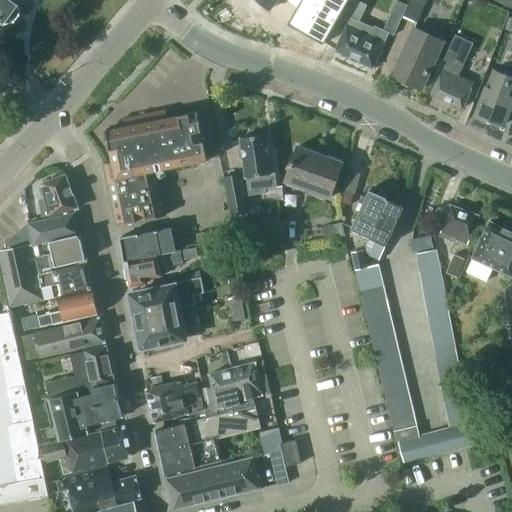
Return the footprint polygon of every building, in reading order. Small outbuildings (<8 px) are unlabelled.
[(0,0),(0,18),(5,22),(7,22),(13,20),(18,14),(18,12),(17,6),(16,4),(19,0),(0,0)] [(258,0),(270,10),(278,0),(290,0),(298,6),(288,24),(324,44),(348,0),(258,0)] [(347,22),(335,49),(373,67),(389,32),(394,34),(407,5),(397,0),(383,31),(374,27),(373,28),(360,22),(368,5),(356,0),(354,0),(345,21),(347,22)] [(409,0),(403,16),(418,22),(428,0),(409,0)] [(421,89),(432,65),(443,41),(413,27),(391,76),(421,89)] [(462,107),(473,82),(457,75),(471,42),(453,35),(444,58),(447,60),(443,70),(431,94),(462,107)] [(511,73),(494,66),(476,113),(503,123),(511,100),(511,73)] [(209,160),(199,111),(168,118),(166,111),(120,120),(121,127),(106,130),(112,162),(104,163),(117,226),(166,216),(158,177),(161,177),(164,176),(165,173),(164,170),(209,160)] [(275,172),(272,173),(266,134),(241,138),(246,177),(247,177),(249,196),(267,193),(266,189),(277,187),(275,172)] [(285,181),(331,198),(343,163),(298,147),(285,181)] [(224,176),(231,215),(249,211),(242,173),(224,176)] [(78,208),(66,175),(43,184),(43,185),(40,188),(41,196),(46,197),(50,216),(78,208)] [(386,199),(386,200),(387,198),(387,197),(386,197),(385,192),(385,191),(384,190),(383,190),(377,188),(377,187),(376,187),(371,189),(370,189),(369,190),(351,230),(371,239),(382,214),(380,212),(386,199)] [(404,208),(386,200),(386,199),(380,212),(382,214),(371,239),(376,241),(370,255),(380,260),(404,208)] [(455,239),(468,244),(479,216),(451,206),(439,236),(454,242),(455,239)] [(50,241),(80,234),(75,212),(29,223),(29,225),(20,233),(26,246),(33,245),(50,241)] [(493,268),(511,276),(511,231),(490,221),(472,258),(473,258),(466,272),(486,281),(493,268)] [(332,225),(335,238),(345,235),(342,223),(332,225)] [(324,240),(335,238),(332,225),(321,227),(324,240)] [(125,261),(176,251),(171,228),(121,238),(125,261)] [(45,300),(42,284),(39,273),(36,257),(33,245),(26,246),(20,233),(14,238),(17,248),(0,251),(0,264),(9,308),(45,300)] [(39,273),(43,272),(43,270),(86,260),(80,234),(50,241),(52,254),(36,257),(39,273)] [(235,244),(217,247),(218,259),(237,256),(235,244)] [(469,249),(457,245),(452,258),(464,262),(469,249)] [(176,251),(125,261),(130,287),(147,283),(146,279),(162,276),(161,269),(184,264),(181,250),(176,251)] [(419,266),(439,261),(437,250),(417,254),(419,266)] [(359,269),(368,267),(365,252),(356,254),(359,269)] [(421,277),(441,273),(439,261),(419,266),(421,277)] [(63,296),(93,289),(87,264),(44,274),(43,272),(39,273),(42,284),(59,280),(63,296)] [(368,267),(359,269),(355,269),(358,279),(382,273),(380,264),(368,267)] [(382,273),(358,279),(360,291),(385,285),(382,273)] [(424,289),(443,285),(441,273),(421,277),(424,289)] [(181,316),(179,308),(196,305),(194,295),(205,293),(202,277),(173,283),(174,286),(132,294),(142,347),(194,336),(190,314),(181,316)] [(385,285),(360,291),(363,302),(387,296),(385,285)] [(426,301),(446,297),(443,285),(424,289),(426,301)] [(93,289),(63,296),(59,297),(62,310),(51,313),(39,316),(41,327),(54,324),(99,314),(93,289)] [(511,337),(511,289),(501,291),(507,338),(511,337)] [(387,296),(363,302),(366,314),(390,308),(387,296)] [(428,313),(448,309),(446,297),(426,301),(428,313)] [(229,301),(233,322),(245,319),(241,298),(229,301)] [(390,308),(366,314),(369,325),(393,320),(390,308)] [(431,324),(450,320),(448,309),(428,313),(431,324)] [(0,315),(0,503),(48,495),(42,462),(38,446),(36,434),(33,421),(33,422),(10,313),(9,313),(1,314),(0,315)] [(41,326),(38,314),(21,319),(24,330),(41,326)] [(40,357),(61,353),(106,342),(100,317),(17,338),(21,359),(40,354),(40,357)] [(393,320),(369,325),(371,337),(396,332),(393,320)] [(433,336),(452,332),(450,320),(431,324),(433,336)] [(396,332),(371,337),(374,349),(398,343),(396,332)] [(435,348),(455,344),(452,332),(433,336),(435,348)] [(398,343),(374,349),(377,360),(401,354),(398,343)] [(438,360),(457,356),(455,344),(435,348),(438,360)] [(106,346),(71,354),(76,376),(46,383),(50,397),(115,382),(106,346)] [(401,354),(377,360),(380,372),(404,366),(401,354)] [(440,372),(459,367),(457,356),(438,360),(440,372)] [(242,409),(255,405),(253,398),(269,393),(265,373),(258,371),(256,363),(232,369),(242,409)] [(404,366),(380,372),(383,383),(407,377),(404,366)] [(443,383),(462,379),(459,367),(440,372),(443,383)] [(232,369),(209,374),(212,386),(202,389),(207,409),(209,417),(226,413),(242,409),(232,369)] [(407,377),(383,383),(385,395),(409,389),(407,377)] [(445,395),(464,391),(462,379),(443,383),(445,395)] [(147,390),(155,422),(189,413),(191,422),(209,417),(207,409),(205,410),(203,403),(198,381),(182,385),(181,381),(147,390)] [(115,383),(48,398),(56,429),(36,434),(38,446),(117,428),(115,419),(123,417),(115,383)] [(409,389),(385,395),(388,407),(412,402),(409,389)] [(447,407),(466,402),(464,391),(445,395),(447,407)] [(412,402),(388,407),(391,419),(415,413),(412,402)] [(449,418),(468,412),(466,402),(447,407),(449,418)] [(255,405),(242,409),(226,413),(209,417),(191,422),(156,430),(166,475),(222,461),(216,439),(261,428),(256,406),(255,406),(255,405)] [(468,412),(449,418),(452,428),(470,423),(468,412)] [(415,413),(391,419),(394,430),(418,425),(415,413)] [(404,462),(485,441),(480,421),(470,423),(452,428),(420,436),(399,442),(404,462)] [(418,425),(394,430),(397,442),(399,442),(420,436),(418,425)] [(60,458),(64,474),(132,457),(125,426),(117,428),(38,446),(42,462),(53,459),(60,458)] [(279,428),(259,432),(264,454),(282,449),(280,444),(281,444),(283,443),(279,428)] [(283,443),(281,444),(280,444),(282,449),(286,467),(301,463),(296,440),(283,443)] [(261,490),(253,457),(166,478),(174,511),(261,490)] [(114,482),(109,466),(64,478),(73,511),(88,511),(141,498),(136,476),(114,482)] [(290,483),(286,468),(274,471),(278,486),(290,483)] [(136,511),(134,501),(94,511),(136,511)]
